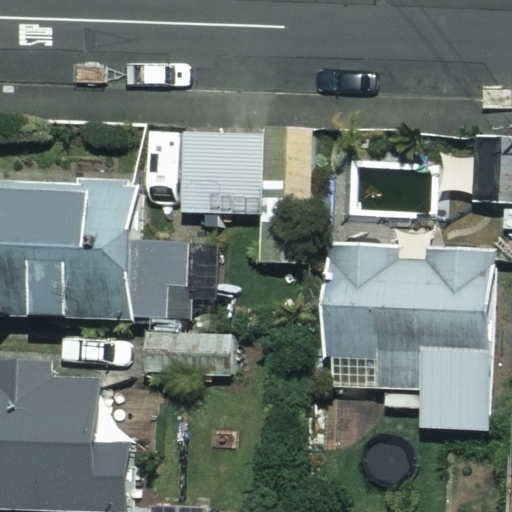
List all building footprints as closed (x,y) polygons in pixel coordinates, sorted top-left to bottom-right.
[(511,133),(481,134),(483,210),(511,209),(511,133)] [(270,136),(156,139),(158,219),(272,216),(270,136)] [(139,190),(0,187),(0,320),(195,323),(196,245),(138,245),(139,190)] [(499,434),(502,256),(335,254),(332,392),(429,394),(428,433),(499,434)] [(242,339),(153,336),(152,379),(240,382),(242,339)] [(106,448),(110,369),(0,363),(0,511),(133,511),(137,450),(106,448)]
